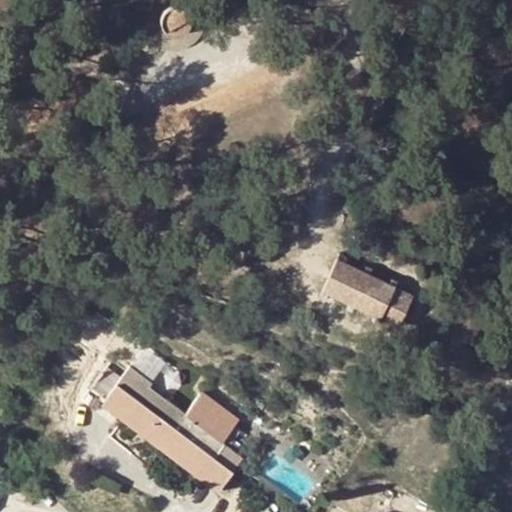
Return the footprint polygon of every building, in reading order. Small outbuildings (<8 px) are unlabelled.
[(193,22),(192,17),(189,12),(185,9),(180,8),(175,8),(171,9),(167,12),(164,16),(163,21),(163,25),(165,30),(167,34),(171,36),(176,38),(182,37),(186,35),(190,31),(192,27),(193,22)] [(338,256),(322,288),(399,324),(414,293),(338,256)] [(127,414),(163,442),(186,413),(151,386),(153,383),(130,365),(116,382),(138,400),(127,414)] [(138,400),(116,382),(105,396),(127,414),(138,400)] [(200,396),(186,413),(163,442),(200,471),(210,458),(237,423),(200,396)] [(210,458),(200,471),(222,489),(233,475),(210,458)]
